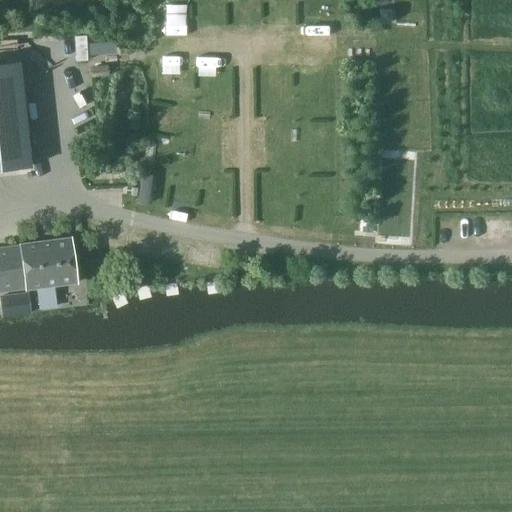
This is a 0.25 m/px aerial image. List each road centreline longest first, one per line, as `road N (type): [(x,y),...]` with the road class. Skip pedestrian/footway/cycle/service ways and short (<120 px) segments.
road 1 (track): [(155,46),(379,46)]
road 2 (track): [(242,46),(245,238)]
